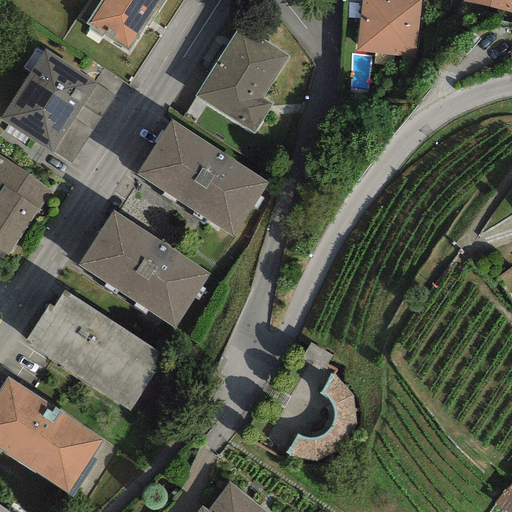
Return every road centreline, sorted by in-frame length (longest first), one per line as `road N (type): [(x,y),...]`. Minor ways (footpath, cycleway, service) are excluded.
road 1 (residential): [(281,0),(325,69),(279,211),(252,348),(272,345),(285,332),(334,230),(411,139),(465,101),(511,87)]
road 2 (residential): [(0,326),(218,0)]
